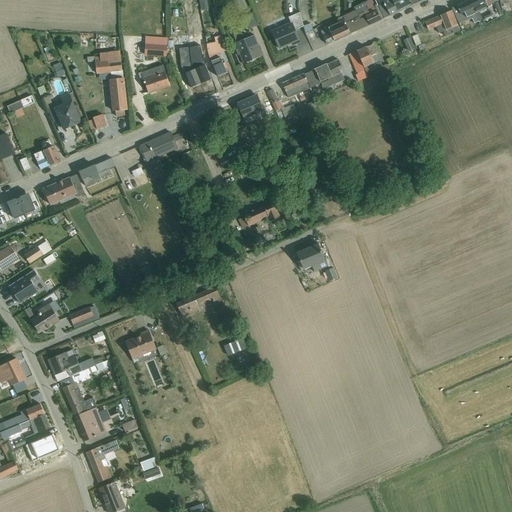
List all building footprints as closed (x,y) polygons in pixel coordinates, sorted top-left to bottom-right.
[(350,13),(342,17),(350,34),(364,28),(381,20),(375,5),(372,0),(369,0),(354,8),(355,11),(350,13)] [(384,4),(378,6),(384,19),(390,16),(412,5),(409,0),(383,0),(382,0),(384,4)] [(479,21),(469,0),(452,8),(459,25),(472,18),(474,24),(479,21)] [(484,0),(470,0),(469,0),(479,21),(483,20),(479,12),(488,8),(487,5),(484,0)] [(498,2),(494,4),(499,15),(503,14),(498,2)] [(377,4),(375,5),(381,20),(384,19),(378,6),(377,4)] [(452,11),(425,23),(428,31),(436,27),(439,33),(443,32),(445,37),(460,31),(452,11)] [(251,13),(243,17),(248,30),(256,27),(259,26),(253,12),(251,13)] [(304,27),(304,26),(300,13),(299,13),(294,15),(288,18),(291,24),(272,32),(279,49),(299,40),(296,31),(300,29),(304,27)] [(350,34),(342,17),(337,19),(339,23),(328,28),(329,28),(321,31),(327,45),(350,34)] [(311,23),(304,26),(304,27),(306,34),(313,30),(311,23)] [(241,31),(233,35),(236,43),(234,43),(237,49),(235,49),(238,56),(239,55),(243,64),(263,56),(254,35),(245,39),(241,31)] [(195,70),(201,84),(211,80),(205,65),(201,67),(199,61),(200,60),(203,60),(207,60),(210,59),(207,49),(202,50),(202,51),(201,51),(200,43),(198,43),(199,43),(198,33),(189,34),(190,43),(191,53),(190,53),(191,62),(195,70)] [(215,42),(207,44),(209,57),(217,77),(227,73),(219,54),(219,52),(224,51),(225,50),(222,35),(214,37),(215,42)] [(417,35),(412,37),(416,47),(421,44),(417,35)] [(191,62),(190,53),(189,42),(188,42),(187,36),(180,37),(181,43),(179,43),(180,49),(182,64),(191,62)] [(145,41),(144,55),(167,57),(168,38),(145,37),(145,41)] [(410,37),(403,40),(408,52),(415,49),(410,37)] [(373,45),(357,52),(367,73),(382,67),(373,45)] [(95,57),(87,57),(88,63),(95,62),(96,74),(99,73),(100,80),(110,79),(113,112),(115,111),(116,117),(125,116),(124,111),(127,110),(123,71),(122,71),(120,51),(109,52),(109,53),(100,53),(100,57),(95,57)] [(367,73),(357,52),(357,51),(346,56),(346,57),(349,55),(357,75),(355,76),(358,81),(360,87),(363,86),(362,84),(365,83),(366,85),(370,84),(369,81),(367,78),(368,77),(367,73)] [(338,60),(304,75),(311,88),(321,83),(324,90),(345,80),(342,73),(340,74),(340,70),(342,69),(338,60)] [(61,65),(54,68),(58,78),(65,75),(61,65)] [(163,65),(138,73),(141,81),(144,80),(148,94),(170,86),(163,65)] [(201,84),(195,70),(185,74),(191,88),(201,84)] [(76,83),(84,81),(82,73),(74,75),(76,83)] [(311,88),(304,75),(304,74),(282,84),(288,98),(311,88)] [(44,86),(38,88),(40,96),(43,95),(43,93),(46,92),(44,86)] [(273,89),(267,92),(275,111),(281,108),(273,89)] [(49,96),(43,99),(54,122),(60,120),(64,130),(81,122),(68,94),(60,97),(62,102),(54,106),(51,100),(54,98),(52,95),(49,96)] [(19,101),(7,107),(10,114),(35,103),(32,96),(19,101)] [(93,119),(97,129),(107,126),(103,115),(93,118),(93,119)] [(296,116),(289,119),(291,125),(298,122),(296,116)] [(97,129),(93,119),(88,121),(92,131),(97,129)] [(183,132),(172,136),(175,142),(186,137),(183,132)] [(0,136),(0,158),(1,160),(8,157),(15,154),(7,133),(0,136)] [(175,142),(172,136),(171,133),(140,146),(144,154),(141,155),(144,163),(147,162),(178,149),(175,142)] [(44,151),(34,154),(37,161),(35,162),(37,167),(39,166),(40,170),(59,161),(53,146),(51,147),(48,141),(43,144),(45,150),(44,151)] [(300,150),(289,155),(300,178),(311,173),(300,150)] [(27,158),(20,160),(25,171),(31,168),(27,158)] [(112,159),(80,172),(86,187),(95,183),(102,181),(101,179),(111,174),(109,169),(116,167),(112,159)] [(185,159),(174,164),(176,169),(187,164),(185,159)] [(141,167),(131,171),(134,178),(144,174),(143,172),(151,169),(150,167),(142,170),(141,167)] [(77,175),(43,189),(51,206),(76,195),(77,197),(85,194),(77,175)] [(21,198),(19,199),(25,215),(36,210),(32,200),(29,193),(20,197),(21,198)] [(17,200),(16,199),(7,202),(10,210),(14,219),(25,215),(19,199),(17,200)] [(244,217),(238,220),(243,229),(248,226),(249,227),(268,219),(270,222),(281,217),(279,212),(278,212),(272,200),(263,205),(254,209),(254,210),(251,211),(251,210),(243,214),(244,217)] [(47,241),(39,247),(44,255),(52,250),(47,241)] [(318,244),(297,253),(304,270),(312,266),(315,272),(328,266),(318,244)] [(10,246),(0,252),(0,271),(19,260),(10,246)] [(38,246),(24,255),(30,264),(44,255),(38,246)] [(52,254),(44,260),(47,265),(56,260),(52,254)] [(35,271),(9,287),(20,304),(39,292),(34,284),(40,280),(35,271)] [(219,286),(176,304),(182,317),(203,308),(202,306),(205,304),(204,302),(212,298),(214,302),(224,298),(219,286)] [(55,300),(49,304),(54,313),(60,309),(55,300)] [(54,313),(49,304),(36,311),(39,315),(31,321),(39,333),(45,329),(46,330),(60,321),(54,313)] [(94,305),(89,307),(95,320),(99,318),(94,305)] [(95,320),(89,307),(69,315),(72,322),(75,328),(95,320)] [(29,308),(25,311),(30,320),(35,317),(29,308)] [(142,336),(126,343),(134,364),(135,363),(144,359),(143,355),(157,350),(149,331),(141,334),(142,336)] [(98,334),(93,336),(95,343),(105,339),(102,332),(97,333),(98,334)] [(243,338),(224,346),(228,356),(247,349),(243,338)] [(163,345),(157,348),(161,356),(167,353),(163,345)] [(65,353),(48,360),(55,376),(67,371),(70,377),(70,378),(104,362),(102,357),(94,361),(93,358),(79,364),(73,349),(65,353)] [(16,359),(0,366),(0,379),(2,384),(10,381),(12,386),(26,379),(16,359)] [(104,362),(70,378),(60,382),(75,416),(97,406),(94,398),(85,402),(78,384),(90,379),(89,376),(95,374),(95,375),(117,367),(115,363),(114,364),(112,359),(108,361),(104,362)] [(117,369),(107,374),(115,391),(120,389),(122,393),(127,391),(124,384),(123,385),(117,369)] [(67,371),(55,376),(58,382),(70,377),(67,371)] [(124,399),(120,401),(124,411),(129,409),(124,399)] [(0,430),(1,433),(44,415),(40,405),(21,413),(22,415),(3,423),(5,427),(0,428),(0,430)] [(96,408),(75,417),(85,441),(107,432),(96,408)] [(44,415),(1,433),(0,433),(4,440),(4,442),(10,439),(9,437),(22,431),(22,430),(32,426),(35,433),(26,437),(29,444),(33,443),(36,441),(42,439),(48,436),(45,430),(50,428),(45,414),(44,415)] [(135,420),(122,425),(124,429),(125,432),(138,427),(135,420)] [(42,439),(36,441),(37,444),(43,442),(44,444),(39,446),(43,456),(48,453),(51,460),(63,456),(54,435),(42,440),(42,439)] [(4,442),(4,440),(0,441),(0,445),(1,447),(1,446),(5,453),(4,454),(9,463),(2,467),(0,462),(0,455),(0,456),(0,455),(0,478),(18,470),(4,442)] [(10,440),(6,442),(10,452),(15,450),(10,440)] [(116,440),(87,452),(99,483),(112,478),(107,466),(109,466),(106,459),(104,455),(119,449),(116,440)] [(155,457),(141,463),(144,472),(159,466),(155,457)] [(166,465),(146,473),(148,478),(158,474),(157,473),(167,470),(166,465)] [(116,511),(125,508),(126,508),(116,482),(100,488),(109,511),(116,511)] [(193,492),(187,499),(194,504),(199,497),(193,492)]
